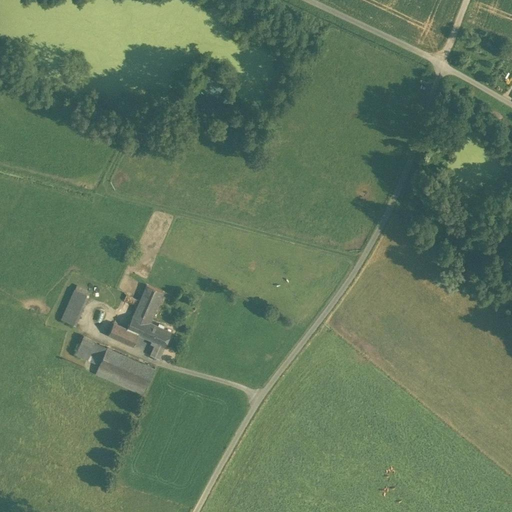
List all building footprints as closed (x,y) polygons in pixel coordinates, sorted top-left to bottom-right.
[(133,314),(151,322),(165,291),(147,283),(133,314)] [(88,291),(76,285),(61,318),(74,323),(88,291)] [(94,319),(100,321),(104,310),(99,308),(94,319)] [(145,335),(151,322),(133,314),(127,327),(140,333),(145,335)] [(140,333),(127,327),(114,321),(109,334),(134,345),(140,333)] [(164,324),(160,322),(159,325),(151,322),(145,335),(156,340),(166,345),(172,331),(163,328),(164,324)] [(100,363),(108,346),(84,335),(76,352),(100,363)] [(160,357),(166,345),(156,340),(150,352),(160,357)] [(100,363),(96,372),(142,394),(155,367),(108,346),(100,363)]
